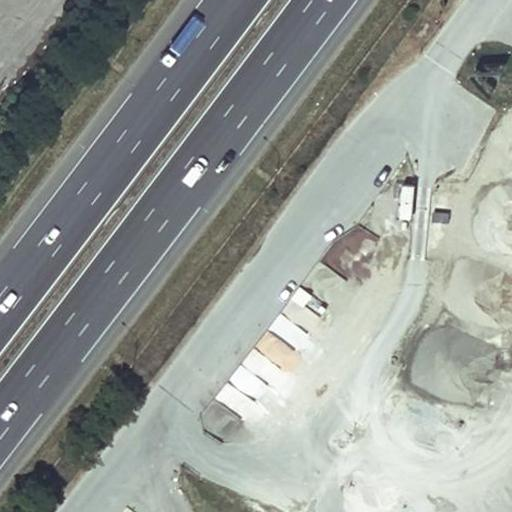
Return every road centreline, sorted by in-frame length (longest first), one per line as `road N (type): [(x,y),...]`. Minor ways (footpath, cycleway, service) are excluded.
road 1 (unclassified): [(74,511),(479,0)]
road 2 (motorway): [(0,419),(320,0)]
road 3 (unknown): [(394,107),(419,201),(413,264),(317,423),(292,447),(261,456),(177,422)]
road 4 (motorway): [(233,0),(0,306)]
